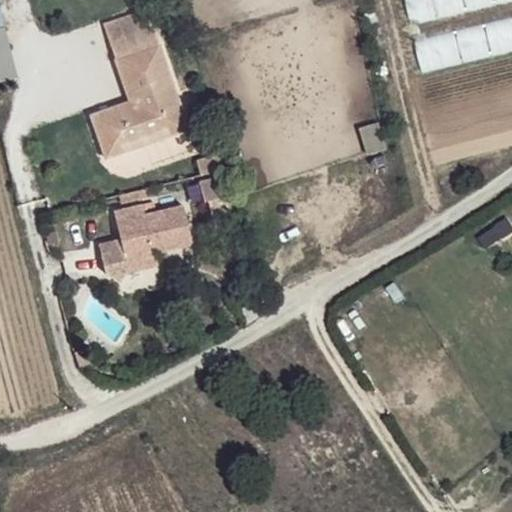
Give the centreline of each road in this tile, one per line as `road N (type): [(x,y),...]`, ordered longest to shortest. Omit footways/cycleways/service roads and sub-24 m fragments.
road 1 (residential): [(511,164),(317,298),(76,438),(0,453)]
road 2 (track): [(446,511),(317,298)]
